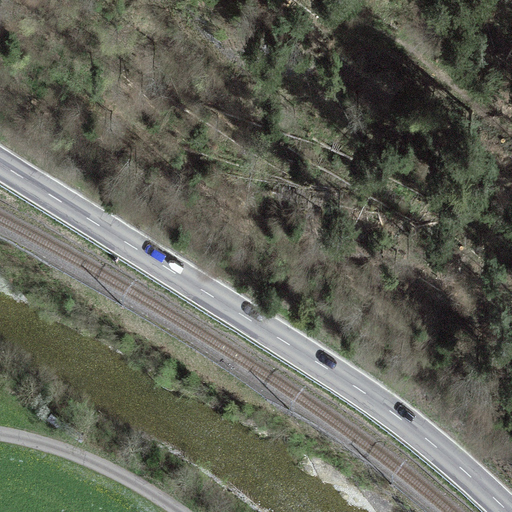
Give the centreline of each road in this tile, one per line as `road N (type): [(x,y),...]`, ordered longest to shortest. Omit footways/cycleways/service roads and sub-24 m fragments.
road 1 (primary): [(508,511),(368,394),(0,162)]
road 2 (track): [(178,511),(70,452),(0,433)]
